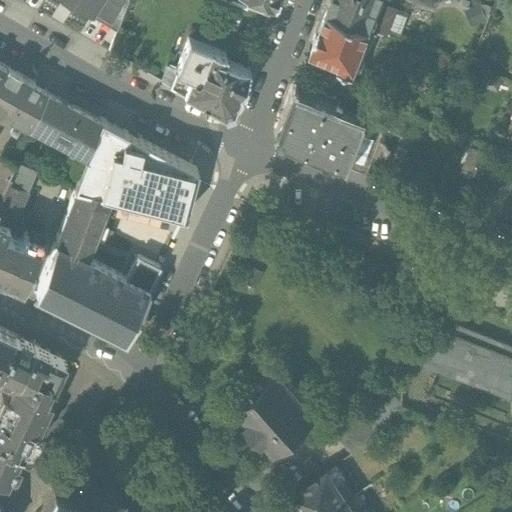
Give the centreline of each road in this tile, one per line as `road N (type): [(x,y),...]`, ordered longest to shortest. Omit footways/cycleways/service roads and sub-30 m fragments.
road 1 (residential): [(511,257),(245,150)]
road 2 (residential): [(245,150),(0,23)]
road 3 (residential): [(245,150),(129,369)]
road 4 (residential): [(252,511),(129,369)]
road 5 (residential): [(304,0),(245,150)]
road 6 (residential): [(129,369),(0,305)]
